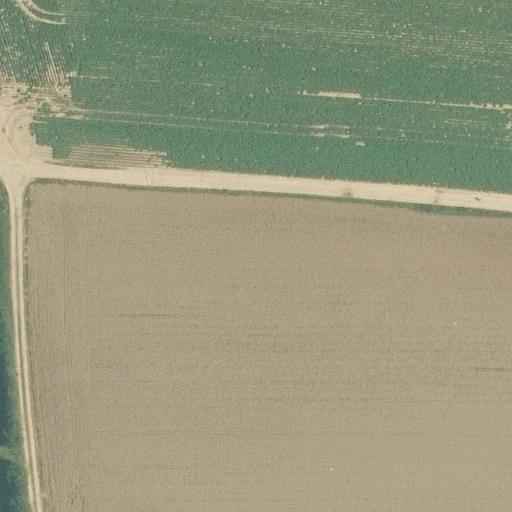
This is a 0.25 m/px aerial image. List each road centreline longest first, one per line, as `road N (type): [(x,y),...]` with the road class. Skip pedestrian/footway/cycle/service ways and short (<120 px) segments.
road 1 (track): [(511,218),(14,180)]
road 2 (track): [(14,180),(16,377),(30,511)]
